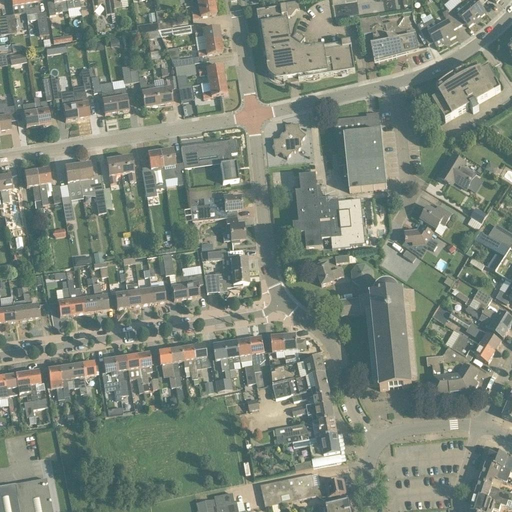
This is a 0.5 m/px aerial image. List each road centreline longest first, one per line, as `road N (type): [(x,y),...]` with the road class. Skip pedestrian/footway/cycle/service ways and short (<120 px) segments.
road 1 (residential): [(281,304),(0,355)]
road 2 (residential): [(252,116),(425,73),(511,17)]
road 3 (residential): [(0,158),(252,116)]
road 4 (residential): [(281,304),(266,261),(252,116)]
road 5 (residential): [(378,443),(349,411),(325,339),(281,304)]
